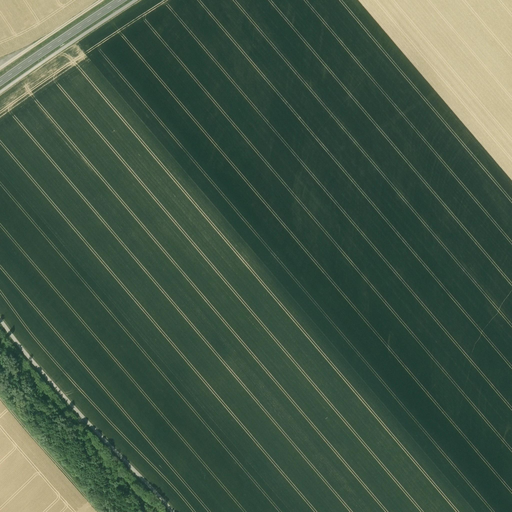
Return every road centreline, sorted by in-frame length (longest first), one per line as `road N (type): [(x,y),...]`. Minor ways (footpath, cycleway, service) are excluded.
road 1 (track): [(0,320),(171,511)]
road 2 (track): [(0,91),(137,0)]
road 3 (track): [(0,395),(99,511)]
road 4 (secondary): [(0,82),(122,0)]
road 5 (track): [(0,67),(102,0)]
